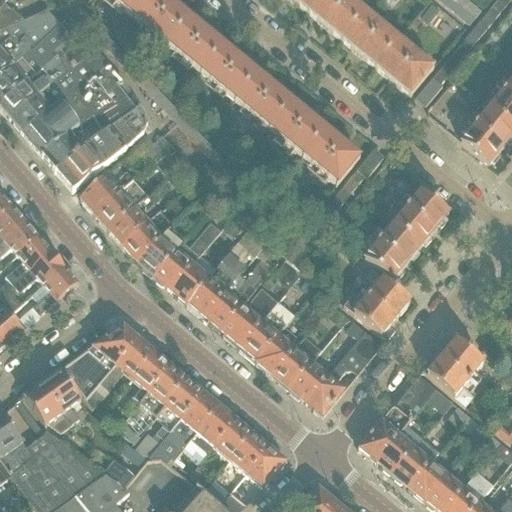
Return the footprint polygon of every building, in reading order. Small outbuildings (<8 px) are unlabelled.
[(0,0),(0,31),(22,22),(4,6),(8,0),(0,0)] [(105,0),(123,14),(131,21),(148,0),(105,0)] [(162,0),(148,0),(131,21),(135,25),(139,28),(156,42),(165,49),(188,21),(162,0)] [(288,0),(307,15),(319,0),(288,0)] [(319,0),(307,15),(341,43),(364,15),(345,0),(319,0)] [(449,0),(433,0),(433,1),(466,29),(474,20),(449,0)] [(478,14),(460,0),(449,0),(474,20),(478,14)] [(511,0),(499,0),(495,5),(504,12),(511,1),(511,0)] [(67,9),(76,19),(81,12),(73,4),(67,9)] [(495,5),(475,30),(483,37),(504,12),(495,5)] [(59,27),(46,12),(0,32),(0,79),(13,69),(59,27)] [(76,19),(106,51),(112,45),(81,12),(76,19)] [(341,43),(375,71),(398,44),(364,15),(341,43)] [(188,21),(165,49),(173,56),(199,77),(222,49),(188,21)] [(13,69),(0,79),(0,104),(52,61),(48,55),(73,36),(62,25),(59,27),(13,69)] [(475,30),(453,56),(462,63),(483,37),(475,30)] [(52,61),(0,104),(0,112),(8,122),(85,59),(76,48),(80,45),(73,36),(48,55),(52,61)] [(398,44),(375,71),(409,99),(432,72),(398,44)] [(106,51),(136,84),(142,77),(112,45),(106,51)] [(222,49),(199,77),(205,83),(206,84),(224,98),(233,105),(256,77),(222,49)] [(8,122),(19,135),(106,66),(95,52),(85,59),(8,122)] [(453,56),(432,82),(440,89),(462,63),(453,56)] [(41,159),(67,136),(89,117),(119,91),(117,89),(123,84),(106,66),(19,135),(41,159)] [(136,84),(166,117),(173,109),(142,77),(136,84)] [(256,77),(233,105),(241,112),(258,126),(266,133),(290,105),(256,77)] [(415,102),(425,110),(441,90),(432,82),(415,102)] [(496,102),(488,111),(511,131),(511,82),(508,87),(502,82),(490,97),(496,102)] [(92,141),(54,174),(70,193),(72,195),(75,193),(88,183),(116,159),(124,153),(143,134),(146,125),(136,113),(119,91),(89,117),(102,136),(93,142),(92,141)] [(290,105),(266,133),(292,154),(295,157),(301,161),(324,133),(290,105)] [(172,122),(197,149),(203,141),(173,109),(166,117),(172,122)] [(467,135),(459,146),(486,168),(489,164),(492,166),(498,159),(495,157),(505,145),(508,147),(511,141),(511,138),(511,136),(511,131),(488,111),(480,121),(474,116),(462,131),(467,135)] [(324,133),(301,161),(303,163),(309,168),(327,183),(335,189),(346,176),(358,161),(324,133)] [(41,159),(54,174),(92,141),(87,135),(76,145),(67,136),(41,159)] [(149,144),(140,151),(146,158),(154,167),(162,161),(163,159),(166,162),(174,155),(161,140),(152,147),(149,144)] [(203,141),(197,149),(219,172),(226,165),(203,141)] [(360,168),(355,174),(363,181),(365,183),(383,161),(373,153),(372,154),(360,168)] [(162,161),(154,167),(167,183),(177,175),(167,163),(166,162),(163,159),(162,161)] [(235,161),(215,185),(224,193),(244,169),(235,161)] [(355,174),(332,202),(340,208),(363,181),(355,174)] [(177,175),(167,183),(178,195),(187,187),(177,175)] [(79,203),(93,219),(132,185),(125,177),(113,187),(106,179),(79,203)] [(93,219),(107,236),(146,202),(139,193),(132,185),(93,219)] [(190,190),(181,197),(187,204),(200,194),(199,193),(194,187),(190,190)] [(400,219),(392,229),(419,251),(422,247),(424,249),(430,242),(428,240),(438,228),(440,230),(446,223),(443,221),(447,216),(431,203),(435,199),(424,190),(412,204),(405,198),(393,213),(400,219)] [(146,202),(107,236),(120,250),(147,227),(159,216),(153,209),(159,204),(152,196),(146,202)] [(0,221),(12,211),(0,197),(0,221)] [(201,200),(194,208),(205,217),(212,209),(201,200)] [(229,202),(222,210),(245,229),(252,221),(229,202)] [(332,202),(308,232),(316,238),(340,208),(332,202)] [(0,246),(24,226),(12,211),(0,221),(0,246)] [(132,261),(138,267),(161,241),(171,230),(159,216),(120,250),(130,262),(132,261)] [(252,221),(245,229),(278,258),(285,250),(252,221)] [(228,224),(221,234),(231,241),(238,232),(228,224)] [(24,226),(0,246),(0,260),(10,252),(16,259),(37,241),(24,226)] [(176,255),(153,283),(163,291),(164,290),(170,295),(192,268),(200,259),(219,236),(209,227),(188,253),(181,248),(176,255)] [(419,251),(392,229),(384,237),(377,232),(365,247),(371,251),(362,262),(390,285),(393,281),(396,283),(402,276),(399,274),(410,262),(412,263),(418,257),(415,255),(419,251)] [(316,238),(308,232),(283,261),(300,275),(308,266),(299,259),(316,238)] [(209,282),(185,310),(195,318),(196,316),(202,321),(200,322),(202,323),(238,280),(237,279),(242,273),(239,270),(249,258),(253,262),(254,261),(255,260),(263,250),(255,243),(246,236),(209,282)] [(5,281),(12,289),(50,256),(37,241),(16,259),(22,266),(5,281)] [(138,271),(153,283),(176,255),(163,244),(161,241),(138,267),(140,269),(138,271)] [(263,250),(255,260),(263,266),(270,256),(263,250)] [(35,282),(42,290),(63,271),(50,256),(12,289),(18,297),(35,282)] [(281,267),(274,277),(290,290),(298,281),(281,267)] [(192,268),(170,295),(173,297),(172,299),(185,310),(209,282),(200,275),(192,268)] [(48,297),(31,312),(38,320),(77,287),(63,271),(42,290),(48,297)] [(238,280),(202,323),(221,340),(244,312),(241,309),(254,293),(263,282),(253,274),(244,285),(238,280)] [(352,300),(343,311),(351,318),(369,332),(384,345),(394,334),(389,330),(408,306),(406,304),(407,302),(400,296),(398,298),(396,296),(397,295),(394,293),(393,294),(387,289),(380,283),(372,293),(366,289),(355,302),(352,300)] [(238,351),(239,352),(276,307),(260,293),(244,312),(221,340),(237,353),(238,351)] [(7,294),(0,300),(0,301),(12,315),(13,314),(19,308),(7,294)] [(241,356),(254,367),(282,333),(293,320),(276,307),(239,352),(243,355),(241,356)] [(347,322),(330,309),(323,318),(340,331),(347,322)] [(0,338),(7,346),(22,334),(3,312),(0,314),(0,338)] [(345,334),(345,335),(352,341),(356,345),(363,336),(352,326),(345,334)] [(63,373),(86,404),(136,345),(137,343),(124,332),(118,332),(63,373)] [(265,374),(272,379),(293,353),(288,349),(294,342),(282,333),(254,367),(264,375),(265,374)] [(356,345),(349,353),(351,354),(366,367),(367,365),(378,353),(380,350),(365,337),(363,336),(356,345)] [(275,384),(287,394),(310,367),(319,355),(303,342),(293,353),(272,379),(276,382),(275,384)] [(454,345),(440,362),(474,391),(480,383),(474,378),(483,368),(469,357),(470,356),(467,354),(466,354),(463,352),(465,350),(459,344),(457,347),(454,345)] [(122,378),(130,385),(153,357),(141,347),(140,348),(136,345),(86,404),(92,413),(122,378)] [(490,347),(482,357),(503,375),(511,365),(490,347)] [(326,380),(305,406),(309,409),(307,411),(309,413),(320,422),(327,413),(343,394),(335,387),(344,375),(350,375),(356,379),(366,367),(351,354),(349,353),(337,367),(326,380)] [(153,357),(130,385),(140,393),(132,401),(139,407),(146,398),(149,395),(151,393),(168,372),(163,368),(165,366),(153,357)] [(431,364),(421,376),(436,389),(454,403),(464,412),(473,402),(468,398),(474,391),(440,362),(435,368),(431,364)] [(300,402),(305,406),(326,380),(310,367),(287,394),(298,404),(300,402)] [(139,407),(138,408),(155,421),(163,412),(163,411),(186,384),(184,382),(183,384),(168,372),(151,393),(149,395),(146,398),(139,407)] [(59,375),(41,388),(71,429),(78,423),(70,411),(80,404),(79,402),(59,375)] [(371,462),(375,465),(425,405),(434,394),(418,380),(357,453),(368,462),(371,462)] [(163,412),(155,421),(163,429),(160,432),(155,438),(163,445),(168,438),(201,399),(196,395),(197,393),(186,384),(163,411),(163,412)] [(71,429),(41,388),(23,401),(43,429),(42,429),(43,431),(47,428),(58,438),(71,429)] [(434,394),(425,405),(431,411),(433,412),(443,400),(434,394)] [(159,449),(148,462),(149,462),(149,463),(151,465),(160,463),(166,468),(170,463),(173,466),(217,412),(201,399),(168,438),(163,445),(159,449)] [(457,432),(459,429),(467,419),(457,410),(446,423),(457,432)] [(217,412),(181,456),(197,470),(211,452),(233,426),(228,422),(230,420),(218,411),(217,412)] [(34,463),(33,461),(13,434),(1,417),(0,418),(0,467),(10,481),(34,463)] [(467,419),(459,429),(476,442),(483,433),(467,419)] [(211,452),(228,466),(251,438),(239,428),(237,429),(233,426),(211,452)] [(126,430),(120,438),(131,448),(132,448),(139,441),(126,430)] [(404,430),(375,465),(380,469),(378,471),(389,480),(420,443),(408,433),(404,430)] [(59,511),(103,479),(97,474),(73,456),(46,436),(43,441),(48,445),(51,448),(33,461),(34,463),(10,481),(22,497),(32,511),(59,511)] [(139,441),(131,450),(145,462),(158,446),(147,437),(141,443),(139,441)] [(228,466),(244,480),(266,453),(261,449),(262,447),(251,438),(228,466)] [(483,448),(492,455),(500,446),(491,439),(483,448)] [(403,489),(407,492),(429,465),(436,457),(420,443),(389,480),(402,490),(403,489)] [(124,447),(118,455),(136,470),(136,471),(139,473),(146,465),(133,454),(124,447)] [(266,453),(244,480),(260,493),(285,466),(267,451),(266,453)] [(107,472),(102,478),(103,479),(122,493),(128,485),(132,480),(112,465),(107,472)] [(411,498),(422,507),(445,479),(429,465),(407,492),(412,496),(411,498)] [(0,488),(10,481),(0,467),(0,488)] [(196,471),(189,480),(197,487),(202,481),(204,479),(196,471)] [(444,511),(471,511),(477,505),(491,489),(475,476),(462,492),(461,492),(444,511)] [(116,511),(114,510),(128,498),(122,493),(103,479),(59,511),(116,511)] [(444,511),(461,492),(445,479),(422,507),(427,511),(444,511)] [(218,511),(195,491),(175,511),(218,511)] [(213,493),(209,498),(221,508),(229,498),(220,491),(216,496),(213,493)] [(229,498),(221,508),(225,511),(243,511),(250,505),(234,492),(229,498)] [(297,511),(327,511),(331,508),(327,504),(328,502),(316,492),(297,511)] [(511,511),(511,507),(506,503),(499,511),(511,511)]
